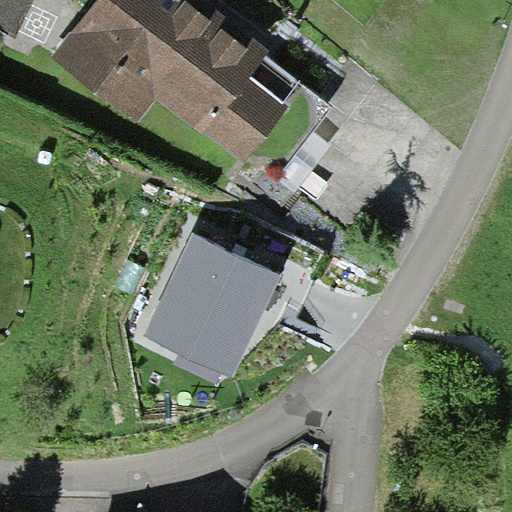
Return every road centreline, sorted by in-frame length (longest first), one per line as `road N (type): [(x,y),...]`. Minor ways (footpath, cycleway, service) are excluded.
road 1 (residential): [(353,378),(183,470),(100,480),(0,475)]
road 2 (residential): [(353,378),(441,256),(511,88)]
road 3 (residential): [(350,511),(358,446),(353,378)]
